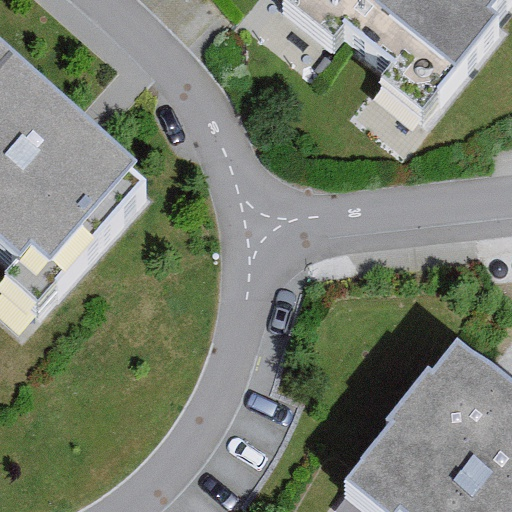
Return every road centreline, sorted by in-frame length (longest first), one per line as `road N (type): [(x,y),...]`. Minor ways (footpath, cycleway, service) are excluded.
road 1 (residential): [(118,511),(163,480),(219,404),(244,315),(254,223)]
road 2 (residential): [(108,0),(208,118),(254,223)]
road 3 (residential): [(254,223),(511,198)]
